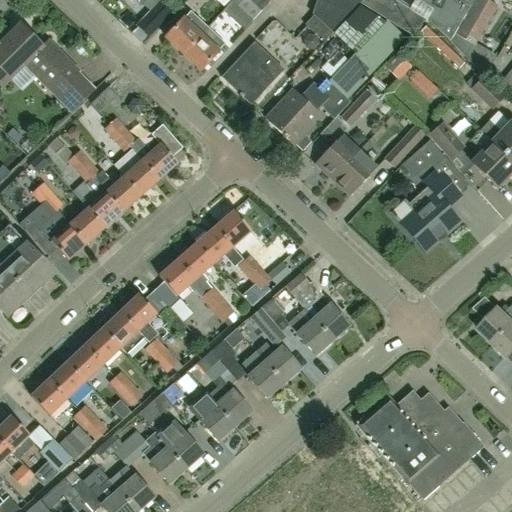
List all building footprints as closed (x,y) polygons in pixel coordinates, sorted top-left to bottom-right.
[(265,0),(232,0),(224,10),(245,30),(269,3),(266,0),(265,0)] [(362,0),(315,0),(310,16),(311,17),(304,26),(323,44),(358,5),(362,0)] [(362,0),(358,5),(412,37),(426,21),(477,72),(477,71),(483,77),(494,61),(454,37),(452,36),(410,10),(409,11),(391,0),(362,0)] [(391,0),(409,11),(415,0),(391,0)] [(415,0),(410,10),(452,36),(464,17),(472,3),(473,0),(415,0)] [(474,0),(454,37),(494,61),(496,57),(476,44),(497,7),(485,0),(474,0)] [(151,13),(144,20),(149,25),(153,30),(161,22),(168,15),(163,11),(159,6),(151,13)] [(355,57),(330,85),(347,100),(375,70),(404,39),(385,22),(384,23),(358,8),(332,35),(355,57)] [(269,25),(284,40),(297,27),(282,11),(269,25)] [(190,12),(182,20),(165,39),(182,55),(208,28),(190,12)] [(41,47),(19,25),(0,43),(0,88),(22,67),(53,98),(69,114),(92,91),(76,75),(77,74),(46,42),(41,47)] [(426,25),(420,31),(457,67),(463,61),(426,25)] [(225,45),(208,28),(182,55),(200,72),(225,45)] [(315,38),(308,37),(303,42),(306,49),(313,51),(318,45),(315,38)] [(249,106),(282,72),(254,45),(221,80),(249,106)] [(397,53),(385,65),(398,76),(409,65),(397,53)] [(511,99),(511,69),(497,88),(511,99)] [(477,71),(477,72),(466,83),(473,90),(470,92),(492,112),(504,99),(483,77),(477,71)] [(409,81),(416,88),(424,79),(417,72),(409,81)] [(287,96),(265,120),(294,148),(295,147),(302,154),(311,143),(304,137),(315,126),(322,118),(316,112),(320,108),(333,120),(349,103),(347,100),(330,85),(323,78),(303,100),(300,97),(292,90),(287,96)] [(371,85),(339,120),(350,129),(374,103),(381,95),(371,85)] [(116,119),(108,126),(128,149),(129,148),(140,161),(139,162),(157,181),(175,164),(170,159),(181,149),(161,126),(150,136),(158,145),(149,153),(137,139),(135,142),(116,119)] [(480,131),(511,162),(511,126),(509,123),(500,132),(488,122),(480,131)] [(441,124),(439,126),(438,124),(426,135),(449,161),(463,149),(441,124)] [(128,149),(108,126),(103,130),(123,153),(128,149)] [(392,171),(424,137),(414,127),(382,161),(392,171)] [(71,128),(68,131),(68,135),(71,138),(75,138),(78,135),(78,131),(75,128),(71,128)] [(6,137),(9,139),(15,145),(21,140),(11,131),(6,137)] [(480,153),(470,163),(497,188),(511,172),(511,162),(480,131),(469,142),(480,153)] [(331,181),(358,152),(340,136),(313,165),(331,181)] [(429,164),(431,167),(442,157),(438,153),(429,142),(401,166),(412,178),(429,164)] [(73,157),(64,147),(55,155),(64,165),(66,163),(71,158),(73,157)] [(138,197),(121,178),(105,192),(101,188),(109,181),(101,172),(99,174),(79,152),(71,158),(120,213),(138,197)] [(375,168),(358,152),(331,181),(349,197),(375,168)] [(39,156),(29,165),(37,174),(47,165),(39,156)] [(120,213),(71,158),(66,163),(83,182),(72,193),(86,209),(85,210),(102,230),(120,213)] [(139,162),(121,178),(138,197),(157,181),(139,162)] [(413,213),(400,225),(425,253),(459,222),(447,208),(459,197),(437,172),(424,184),(428,188),(407,206),(413,213)] [(102,230),(85,210),(69,225),(57,212),(63,206),(42,184),(35,190),(85,245),(102,230)] [(85,245),(35,190),(30,195),(46,212),(33,223),(33,222),(23,230),(48,258),(56,250),(66,262),(85,245)] [(233,214),(214,230),(241,262),(243,261),(232,248),(249,233),(233,214)] [(51,275),(6,228),(0,233),(0,268),(28,297),(51,275)] [(214,230),(195,246),(212,265),(222,256),(233,269),(241,262),(214,230)] [(195,246),(177,262),(227,319),(234,314),(212,288),(206,293),(195,280),(212,265),(195,246)] [(242,263),(265,286),(271,281),(275,286),(291,273),(282,263),(267,276),(249,257),(242,263)] [(227,319),(177,262),(158,278),(162,283),(176,296),(186,288),(193,296),(195,294),(221,324),(227,319)] [(265,286),(242,263),(237,268),(258,292),(258,291),(263,297),(270,291),(265,286)] [(28,297),(0,268),(0,313),(5,319),(28,297)] [(309,284),(300,274),(284,288),(293,299),(309,284)] [(176,296),(162,283),(141,302),(154,315),(155,315),(158,318),(168,309),(169,308),(179,299),(176,296)] [(311,283),(293,299),(306,312),(323,296),(311,283)] [(154,315),(141,302),(137,297),(119,314),(142,339),(143,340),(144,339),(149,344),(158,335),(146,323),(154,315)] [(281,316),(284,313),(271,299),(261,308),(282,333),(290,326),(281,316)] [(330,306),(313,321),(330,342),(348,327),(330,306)] [(511,324),(511,306),(504,316),(496,309),(477,331),(491,345),(511,324)] [(282,333),(261,308),(248,319),(273,348),(285,339),(286,338),(282,333)] [(101,331),(119,349),(125,356),(142,339),(119,314),(101,331)] [(304,345),(314,356),(318,353),(330,342),(313,321),(300,332),(297,334),(296,335),(304,345)] [(511,324),(491,345),(508,359),(511,354),(511,324)] [(101,331),(83,348),(101,366),(119,349),(101,331)] [(154,362),(167,351),(155,339),(148,346),(143,351),(154,362)] [(219,361),(237,383),(246,375),(231,358),(235,354),(223,341),(210,352),(219,361)] [(265,344),(255,353),(282,384),(298,369),(281,349),(275,355),(265,344)] [(101,366),(83,348),(65,365),(83,383),(101,366)] [(183,367),(167,351),(154,362),(167,375),(172,369),(176,373),(181,368),(183,367)] [(282,384),(255,353),(241,365),(250,376),(248,378),(266,398),(282,384)] [(237,383),(219,361),(203,375),(216,388),(207,396),(233,427),(250,413),(229,390),(237,383)] [(83,383),(65,365),(48,382),(65,401),(83,383)] [(119,397),(131,385),(120,373),(107,385),(119,397)] [(191,380),(185,374),(178,380),(183,387),(191,380)] [(65,401),(48,382),(29,399),(47,418),(65,401)] [(131,385),(119,397),(130,409),(143,397),(131,385)] [(68,415),(83,397),(77,391),(61,410),(68,415)] [(388,397),(354,427),(407,486),(408,486),(422,502),(483,448),(462,423),(457,427),(427,394),(419,401),(412,392),(396,405),(388,397)] [(154,400),(148,406),(153,412),(158,417),(163,413),(171,406),(168,402),(164,398),(161,394),(154,400)] [(233,427),(207,396),(197,406),(200,409),(196,412),(202,418),(198,421),(216,442),(233,427)] [(84,430),(96,419),(84,407),(72,418),(84,430)] [(1,427),(0,427),(0,443),(2,445),(11,455),(17,460),(24,453),(19,447),(24,442),(29,437),(19,428),(10,418),(1,427)] [(107,430),(96,419),(84,430),(95,442),(107,430)] [(156,436),(155,436),(184,470),(193,463),(201,456),(183,435),(175,425),(172,422),(171,422),(164,429),(156,436)] [(77,427),(57,445),(72,461),(92,443),(77,427)] [(155,436),(153,434),(144,442),(136,432),(121,445),(135,462),(142,456),(167,485),(184,470),(155,436)] [(135,462),(121,445),(113,436),(93,453),(94,454),(88,459),(97,468),(113,453),(127,469),(135,462)] [(47,462),(33,476),(34,478),(45,489),(71,462),(51,442),(39,455),(47,462)] [(0,465),(3,463),(11,455),(2,445),(0,443),(0,465)] [(16,472),(10,477),(16,484),(22,490),(28,484),(34,478),(33,476),(27,471),(22,466),(16,472)] [(122,470),(109,482),(134,511),(136,511),(153,498),(135,477),(132,480),(122,470)] [(65,479),(63,480),(71,489),(80,481),(72,472),(65,479)] [(78,496),(71,489),(63,480),(54,488),(39,501),(47,511),(62,498),(68,505),(78,496)] [(134,511),(109,482),(108,481),(99,489),(94,484),(88,490),(80,481),(71,489),(78,496),(92,511),(94,511),(101,507),(105,511),(134,511)] [(7,497),(0,504),(0,511),(16,511),(20,509),(7,497)]
